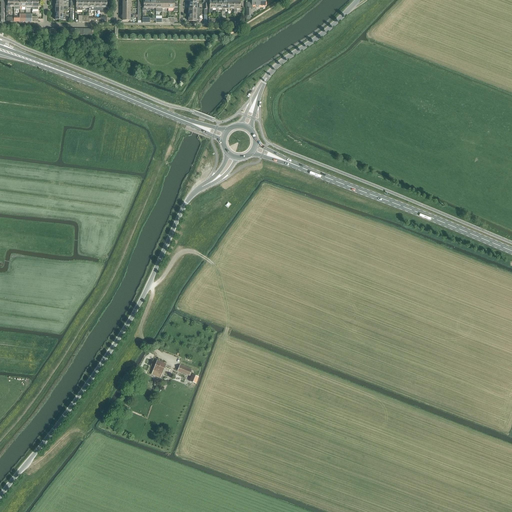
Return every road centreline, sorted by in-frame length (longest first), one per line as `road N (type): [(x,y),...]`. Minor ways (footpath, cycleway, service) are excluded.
road 1 (unclassified): [(0,498),(101,367),(141,303),(185,202),(213,179)]
road 2 (primary): [(511,251),(278,158)]
road 3 (primary): [(203,129),(0,49)]
road 4 (tertiary): [(254,101),(273,68),(357,0)]
